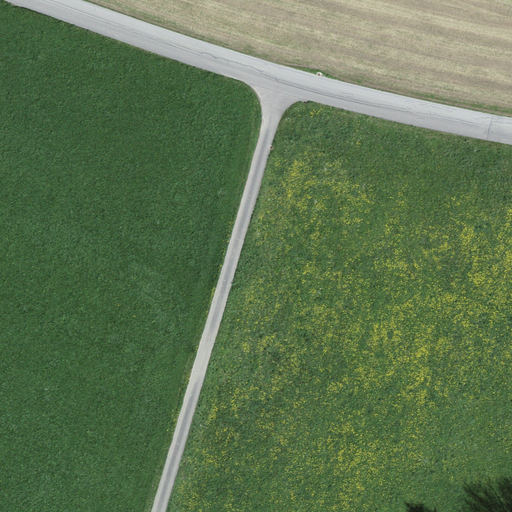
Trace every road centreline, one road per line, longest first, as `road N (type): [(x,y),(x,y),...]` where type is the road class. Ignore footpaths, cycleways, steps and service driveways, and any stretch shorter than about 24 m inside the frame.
road 1 (unclassified): [(511,132),(281,80),(44,0)]
road 2 (track): [(281,80),(159,511)]
